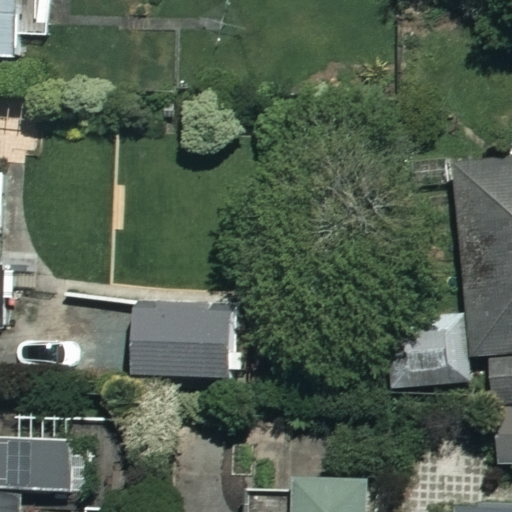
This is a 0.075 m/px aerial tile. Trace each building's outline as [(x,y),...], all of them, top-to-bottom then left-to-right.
[(0,0),(0,64),(22,65),(23,45),(55,46),(56,0),(0,0)] [(497,415),(511,414),(511,165),(459,169),(472,362),(493,361),(497,415)] [(16,234),(0,233),(0,301),(15,301),(16,234)] [(233,316),(138,313),(135,384),(230,388),(233,316)] [(465,321),(393,324),(396,391),(468,388),(465,321)] [(511,414),(497,415),(501,473),(511,472),(511,414)] [(0,511),(21,511),(21,500),(102,498),(101,445),(0,447),(0,511)] [(378,511),(379,495),(312,493),(311,511),(378,511)]
